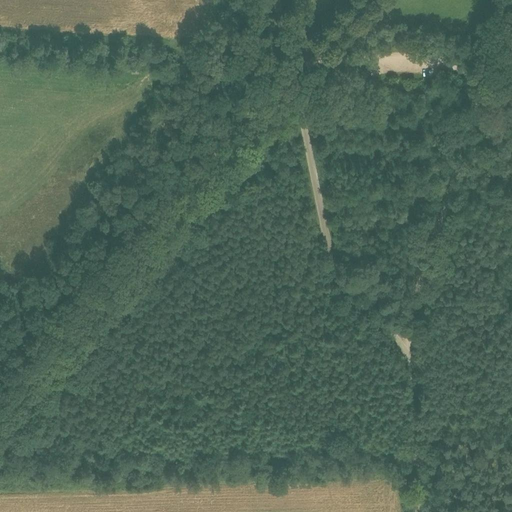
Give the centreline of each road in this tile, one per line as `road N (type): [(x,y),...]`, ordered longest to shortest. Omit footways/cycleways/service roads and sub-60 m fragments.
road 1 (unclassified): [(421,511),(414,378),(396,337),(363,305),(331,252),(279,0)]
road 2 (track): [(481,94),(412,304),(407,356)]
road 3 (track): [(312,55),(438,60),(481,94)]
